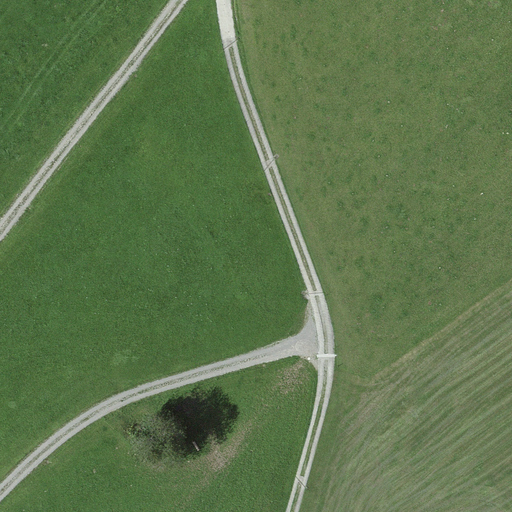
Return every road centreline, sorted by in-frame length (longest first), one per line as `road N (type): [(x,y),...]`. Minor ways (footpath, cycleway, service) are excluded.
road 1 (track): [(291,511),(327,334),(228,0)]
road 2 (track): [(327,334),(201,373),(18,476),(0,501)]
road 3 (track): [(190,0),(0,239)]
